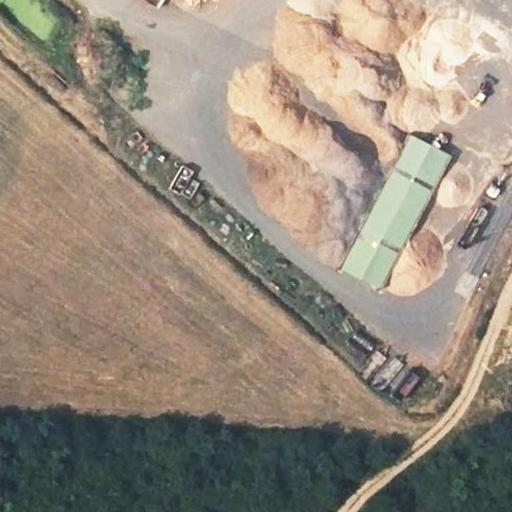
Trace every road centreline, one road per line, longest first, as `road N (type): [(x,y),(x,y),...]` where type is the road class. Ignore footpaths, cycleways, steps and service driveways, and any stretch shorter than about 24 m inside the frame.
road 1 (unknown): [(313,0),(283,15),(213,103),(218,138),(251,211),(333,291),(400,330),(441,325),(511,180)]
road 2 (residential): [(349,511),(443,423),(511,289)]
